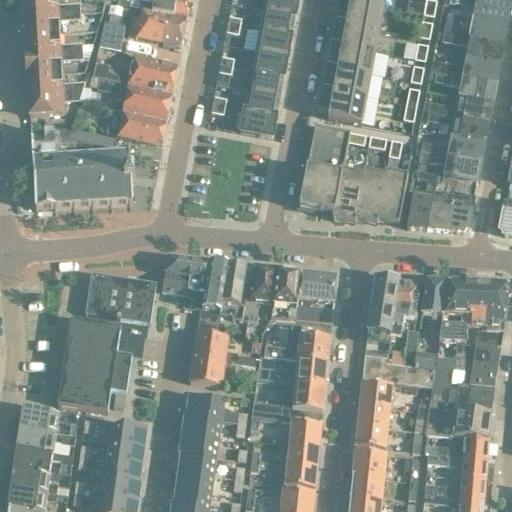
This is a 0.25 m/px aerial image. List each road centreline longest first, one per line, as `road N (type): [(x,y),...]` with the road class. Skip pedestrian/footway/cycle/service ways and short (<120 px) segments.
road 1 (residential): [(332,511),(359,249)]
road 2 (residential): [(315,0),(269,242)]
road 3 (residential): [(162,234),(207,0)]
road 4 (residential): [(8,251),(4,159),(12,143),(6,22),(0,23)]
road 5 (residential): [(152,511),(181,310)]
road 6 (residential): [(8,251),(14,333),(0,445)]
road 7 (residential): [(475,257),(511,68)]
road 8 (residential): [(8,251),(162,234)]
